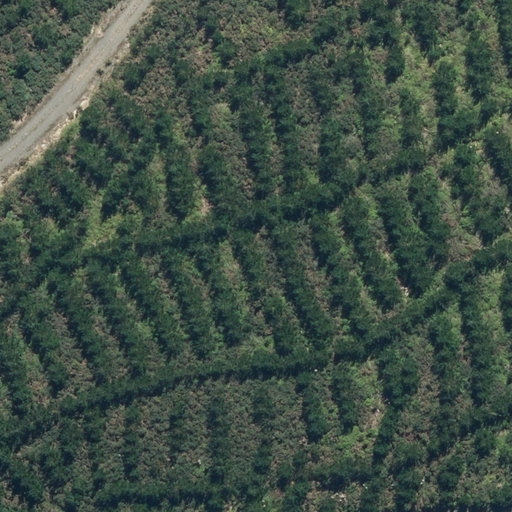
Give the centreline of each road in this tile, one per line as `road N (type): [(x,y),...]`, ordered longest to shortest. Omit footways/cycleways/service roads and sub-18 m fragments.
road 1 (track): [(0,159),(29,136),(136,0)]
road 2 (track): [(511,487),(377,511)]
